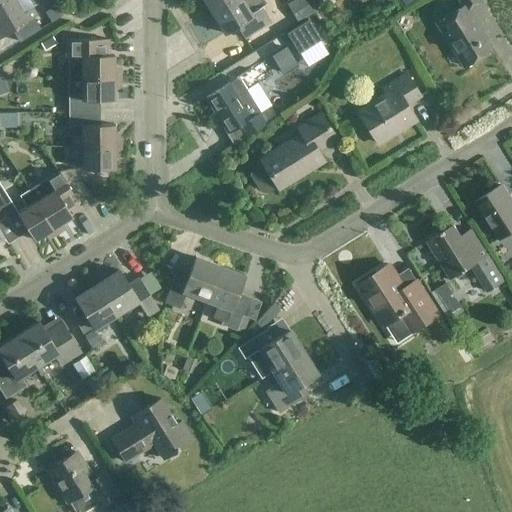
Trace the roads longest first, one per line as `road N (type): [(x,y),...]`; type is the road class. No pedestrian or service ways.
road 1 (residential): [(296,255),(511,125)]
road 2 (residential): [(155,209),(154,0)]
road 3 (residential): [(0,308),(155,209)]
road 4 (residential): [(296,255),(155,209)]
road 5 (residential): [(368,382),(296,255)]
